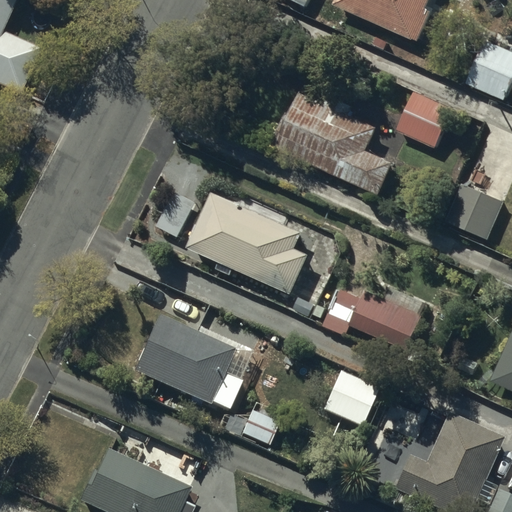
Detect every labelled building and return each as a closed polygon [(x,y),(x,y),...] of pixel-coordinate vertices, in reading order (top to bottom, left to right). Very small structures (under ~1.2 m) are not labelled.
[(24,0),(0,0),(0,86),(21,96),(40,54),(7,39),(24,0)] [(335,0),(419,37),(432,8),(425,5),(427,0),(335,0)] [(511,80),(511,49),(485,38),(466,81),(505,97),(511,80)] [(378,124),(302,90),(279,141),(380,186),(393,157),(368,146),(378,124)] [(452,106),(415,90),(399,126),(436,142),(452,106)] [(504,199),(462,182),(447,219),(488,236),(504,199)] [(196,199),(167,185),(152,216),(180,231),(196,199)] [(303,229),(213,189),(189,243),(292,289),(308,251),(296,245),(303,229)] [(361,293),(342,284),(324,320),(344,330),(361,293)] [(422,312),(366,288),(351,322),(407,347),(422,312)] [(315,305),(302,300),(298,308),(311,314),(315,305)] [(326,307),(319,303),(315,311),(322,315),(326,307)] [(232,345),(159,314),(136,368),(228,407),(240,377),(222,370),(232,345)] [(511,329),(490,378),(511,388),(511,329)] [(266,344),(258,362),(294,378),(302,359),(266,344)] [(477,363),(463,356),(458,366),(473,373),(477,363)] [(380,386),(340,369),(324,406),(363,424),(380,386)] [(277,421),(252,409),(242,430),(267,442),(277,421)] [(504,435),(448,410),(426,460),(409,453),(394,487),(452,511),(468,511),(475,497),(488,503),(496,484),(485,479),(504,435)] [(189,485),(107,447),(83,498),(112,511),(189,511),(193,504),(183,499),(189,485)] [(511,511),(511,495),(498,488),(486,511),(511,511)]
